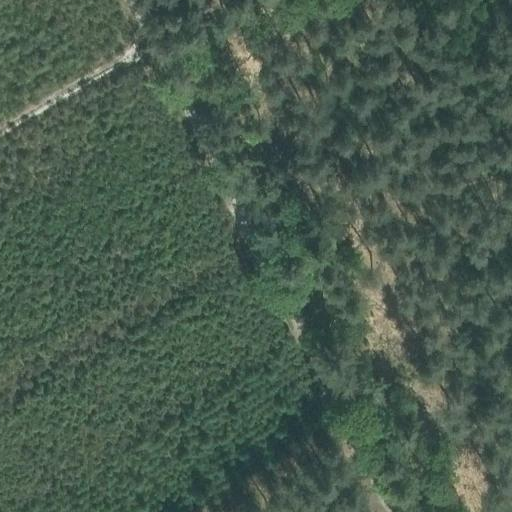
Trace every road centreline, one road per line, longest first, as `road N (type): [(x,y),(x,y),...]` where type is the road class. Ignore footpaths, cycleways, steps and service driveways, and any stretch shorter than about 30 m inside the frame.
road 1 (track): [(117,0),(391,511)]
road 2 (track): [(511,160),(244,232)]
road 3 (track): [(0,133),(232,0)]
